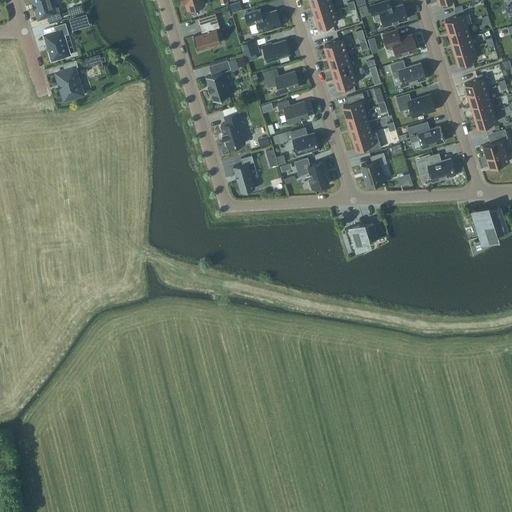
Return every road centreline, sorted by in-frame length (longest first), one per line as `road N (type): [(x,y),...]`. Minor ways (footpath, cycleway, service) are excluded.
road 1 (residential): [(163,0),(224,207),(352,200)]
road 2 (residential): [(352,200),(291,0)]
road 3 (residential): [(479,195),(421,0)]
road 4 (residential): [(352,200),(479,195)]
